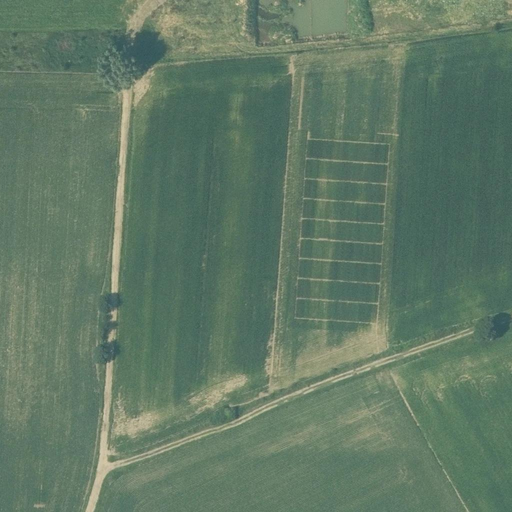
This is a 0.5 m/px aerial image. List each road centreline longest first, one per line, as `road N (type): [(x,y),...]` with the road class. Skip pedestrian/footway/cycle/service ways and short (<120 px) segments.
road 1 (track): [(158,0),(134,13),(100,472),(87,511)]
road 2 (track): [(511,321),(362,368),(100,472)]
